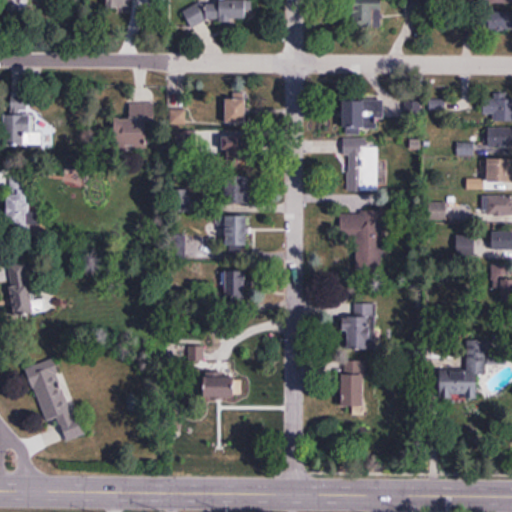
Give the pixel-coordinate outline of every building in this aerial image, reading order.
[(27,0),(13,0),(14,11),(28,11),(27,0)] [(248,0),(187,0),(187,20),(248,20),(248,0)] [(375,9),(382,9),(382,0),(353,0),(353,25),(375,25),(375,9)] [(511,27),(507,11),(486,15),(490,31),(511,27)] [(247,122),(247,98),(226,98),(226,122),(247,122)] [(342,132),(379,133),(380,116),(395,117),(396,99),(343,98),(342,132)] [(430,112),(445,112),(445,98),(430,98),(430,112)] [(511,116),(511,98),(486,98),(486,116),(511,116)] [(421,100),(405,100),(405,118),(421,118),(421,100)] [(130,103),(130,117),(116,117),(116,134),(146,134),(146,121),(154,121),(154,102),(130,103)] [(6,112),(6,144),(43,144),(43,131),(33,131),(33,112),(6,112)] [(489,148),(511,148),(511,129),(489,130),(489,148)] [(368,145),(368,138),(344,138),(345,191),(379,190),(379,145),(368,145)] [(511,156),(488,157),(489,179),(478,179),(478,184),(470,184),(470,190),(511,189),(511,156)] [(227,202),(250,202),(250,176),(227,176),(227,202)] [(8,225),(30,225),(30,187),(8,187),(8,225)] [(511,195),(483,195),(483,215),(511,214),(511,195)] [(430,201),(430,219),(446,219),(446,201),(430,201)] [(247,251),(247,214),(227,214),(227,251),(247,251)] [(511,250),(511,230),(492,231),(492,250),(511,250)] [(493,266),(492,303),(511,303),(511,275),(509,276),(510,266),(493,266)] [(226,269),(226,301),(245,301),(245,269),(226,269)] [(48,312),(46,297),(30,300),(27,277),(7,280),(13,317),(48,312)] [(345,348),(373,348),(374,304),(358,304),(358,315),(346,315),(345,348)] [(480,398),(479,375),(487,374),(486,338),(467,339),(468,369),(438,370),(438,399),(480,398)] [(60,417),(66,441),(82,436),(60,357),(28,366),(44,422),(60,417)] [(204,396),(241,396),(241,372),(204,372),(204,396)] [(342,373),(342,414),(365,414),(365,373),(342,373)]
